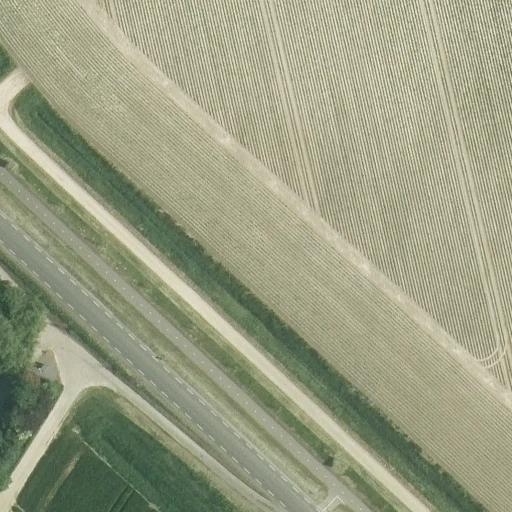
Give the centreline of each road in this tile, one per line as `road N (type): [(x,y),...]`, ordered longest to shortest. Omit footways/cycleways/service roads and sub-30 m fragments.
road 1 (unclassified): [(419,511),(20,145),(0,116)]
road 2 (secondary): [(302,511),(0,232)]
